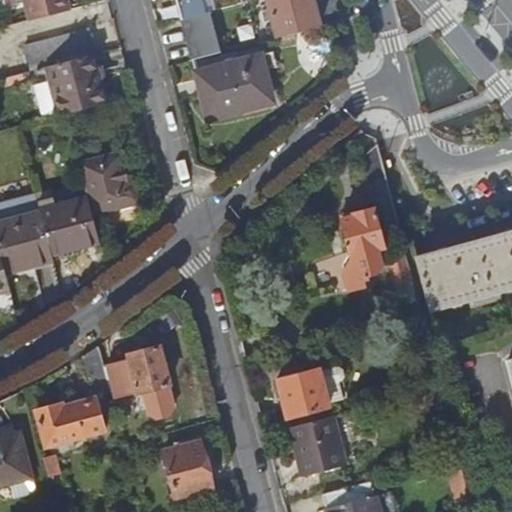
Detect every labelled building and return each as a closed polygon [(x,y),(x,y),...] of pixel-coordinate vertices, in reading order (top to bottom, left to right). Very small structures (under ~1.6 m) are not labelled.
[(73,11),(70,0),(25,0),(26,3),(31,22),(73,11)] [(178,0),(184,20),(212,12),(217,11),(215,4),(209,5),(207,0),(178,0)] [(315,0),(269,0),(280,37),(322,26),(315,0)] [(217,32),(212,12),(184,20),(195,61),(219,54),(214,33),(217,32)] [(96,56),(100,55),(93,28),(27,45),(34,72),(50,68),(96,56)] [(268,71),(269,71),(280,67),(276,52),(264,56),(268,71)] [(109,104),(96,56),(50,68),(63,117),(69,115),(109,104)] [(268,71),(264,56),(199,73),(212,122),(271,106),(263,75),(270,73),(269,71),(268,71)] [(368,186),(389,180),(381,150),(343,175),(368,186)] [(91,200),(96,216),(140,205),(136,188),(130,189),(122,156),(82,165),(87,184),(91,200)] [(57,262),(56,257),(44,213),(35,181),(0,189),(0,242),(2,249),(9,275),(57,262)] [(75,205),(91,200),(87,184),(71,189),(75,205)] [(103,244),(96,216),(91,200),(75,205),(44,213),(56,257),(103,244)] [(357,219),(358,221),(347,225),(357,263),(348,277),(352,295),(369,291),(367,285),(372,283),(371,280),(381,278),(385,271),(381,255),(387,253),(377,214),(357,219)] [(511,233),(420,259),(434,307),(511,285),(511,233)] [(0,295),(14,292),(9,275),(2,249),(0,249),(0,295)] [(398,284),(414,280),(408,256),(392,260),(398,284)] [(95,398),(115,394),(102,346),(85,357),(95,398)] [(163,347),(129,355),(139,393),(172,384),(163,347)] [(341,368),(337,367),(322,371),(322,368),(279,379),(289,417),(332,406),(331,404),(345,400),(341,383),(344,380),(346,376),(344,370),(341,368)] [(435,412),(448,409),(444,391),(431,394),(435,412)] [(104,434),(95,400),(66,408),(66,404),(39,411),(49,448),(104,434)] [(335,416),(292,428),(304,477),(348,465),(335,416)] [(23,432),(0,438),(0,486),(35,478),(23,432)] [(165,451),(177,497),(214,488),(203,441),(165,451)] [(43,459),(49,477),(61,474),(56,455),(43,459)] [(460,503),(472,500),(464,470),(452,473),(460,503)] [(380,511),(372,482),(324,494),(328,511),(380,511)]
